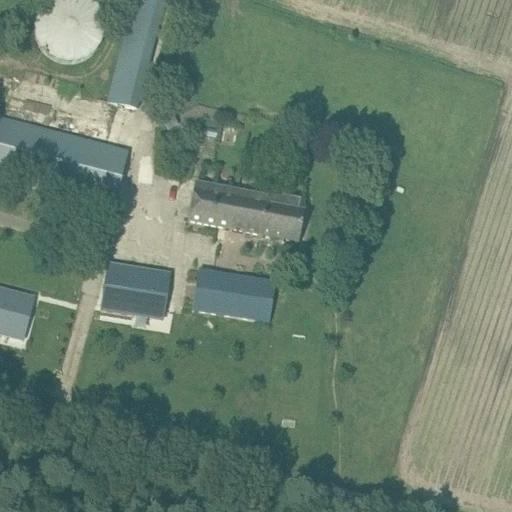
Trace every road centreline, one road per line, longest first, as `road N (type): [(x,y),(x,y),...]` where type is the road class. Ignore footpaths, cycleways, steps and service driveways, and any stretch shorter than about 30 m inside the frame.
road 1 (track): [(0,398),(399,511)]
road 2 (unknown): [(0,213),(72,235),(173,238)]
